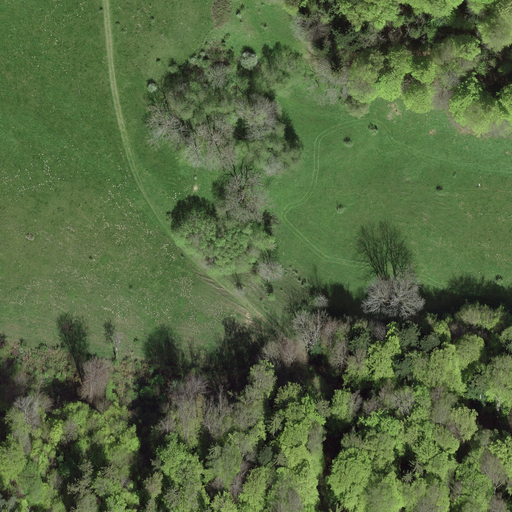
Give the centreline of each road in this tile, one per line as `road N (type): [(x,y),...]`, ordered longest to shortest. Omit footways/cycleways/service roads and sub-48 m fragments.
road 1 (track): [(427,455),(332,385),(193,259),(147,195),(125,147),(111,84)]
road 2 (track): [(369,407),(511,455)]
